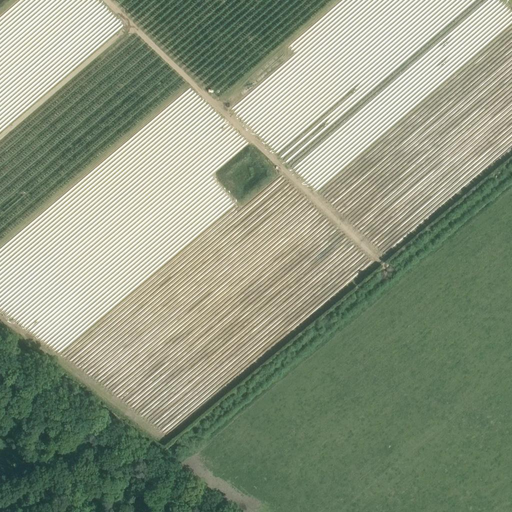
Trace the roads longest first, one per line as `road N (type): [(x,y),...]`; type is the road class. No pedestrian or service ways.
road 1 (track): [(105,0),(373,255)]
road 2 (track): [(0,317),(162,439)]
road 3 (track): [(130,25),(0,138)]
